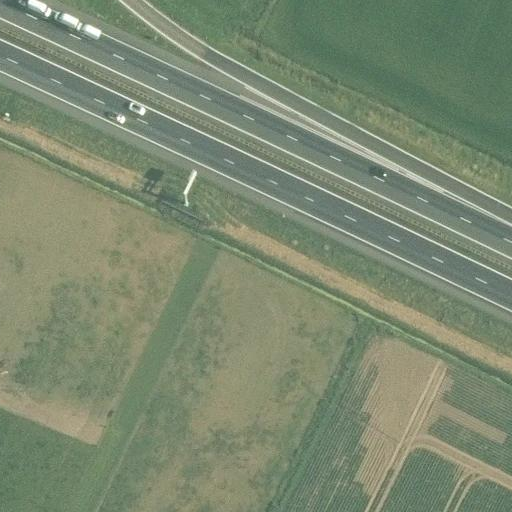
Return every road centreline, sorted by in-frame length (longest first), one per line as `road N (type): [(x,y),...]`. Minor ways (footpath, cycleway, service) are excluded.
road 1 (motorway): [(511,247),(0,4)]
road 2 (motorway): [(0,58),(511,297)]
road 3 (motorway): [(511,241),(428,172),(205,55),(129,0)]
